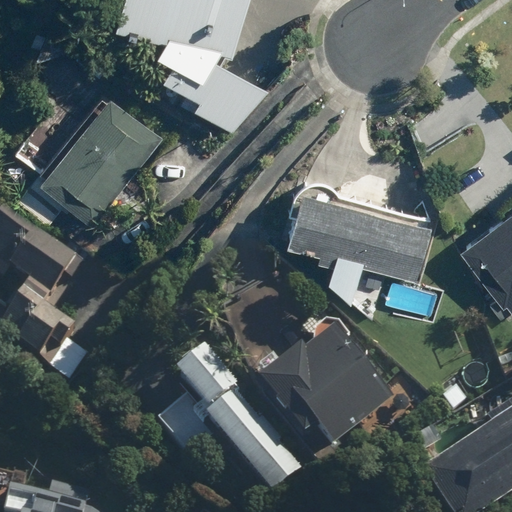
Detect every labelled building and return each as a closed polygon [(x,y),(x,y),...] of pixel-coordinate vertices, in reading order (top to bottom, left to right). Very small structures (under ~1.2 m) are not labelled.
[(268,90),(253,82),(212,57),(214,53),(230,57),(246,0),(115,0),(109,23),(159,37),(152,50),(168,60),(159,76),(184,91),(177,102),(217,126),(218,123),(230,130),(268,90)] [(35,178),(89,222),(162,135),(106,92),(35,178)] [(429,224),(298,187),(282,240),(315,249),(312,258),(340,266),(343,257),(413,278),(429,224)] [(511,203),(454,245),(499,306),(503,303),(511,315),(511,203)] [(0,217),(0,285),(4,279),(22,290),(17,299),(12,296),(2,312),(0,311),(0,344),(43,372),(44,371),(67,385),(86,357),(63,342),(69,333),(38,313),(71,263),(0,217)] [(296,350),(250,388),(297,445),(311,434),(327,454),(389,403),(329,330),(300,355),(296,350)] [(183,398),(153,425),(185,461),(210,439),(266,503),(296,477),(272,450),(276,447),(257,425),(253,429),(231,403),(234,401),(229,395),(232,392),(199,355),(168,381),(183,398)] [(437,511),(490,511),(511,497),(511,413),(415,480),(437,511)] [(82,511),(86,498),(47,489),(43,506),(4,497),(0,511),(82,511)]
